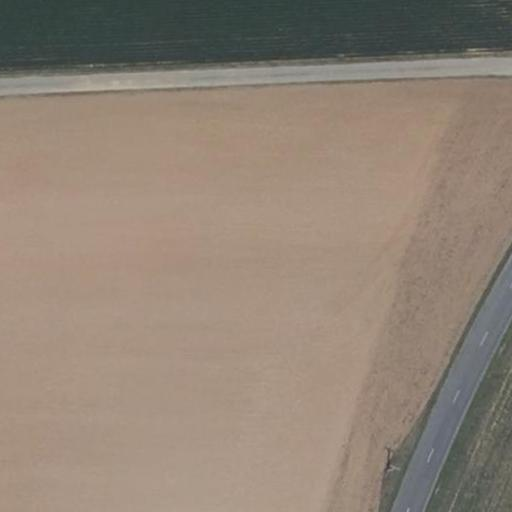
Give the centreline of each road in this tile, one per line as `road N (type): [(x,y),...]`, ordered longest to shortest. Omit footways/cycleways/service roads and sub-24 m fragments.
road 1 (track): [(0,90),(511,70)]
road 2 (tertiary): [(404,511),(511,287)]
